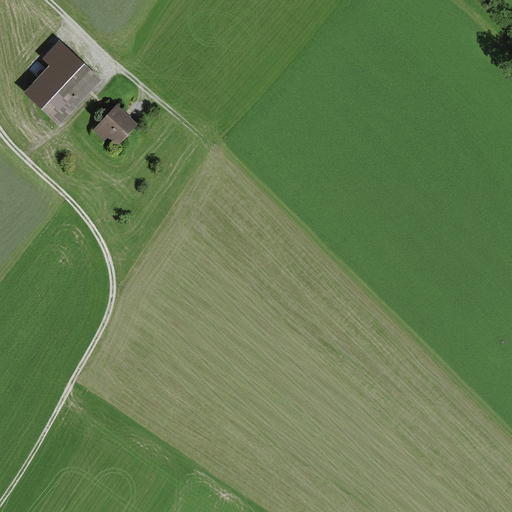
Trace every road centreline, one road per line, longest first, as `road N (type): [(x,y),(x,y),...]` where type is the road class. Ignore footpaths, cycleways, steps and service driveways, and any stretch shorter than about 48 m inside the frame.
road 1 (track): [(0,507),(97,340),(114,293),(96,230),(0,129)]
road 2 (track): [(55,134),(23,89),(28,66),(71,22)]
road 3 (track): [(27,159),(120,68)]
